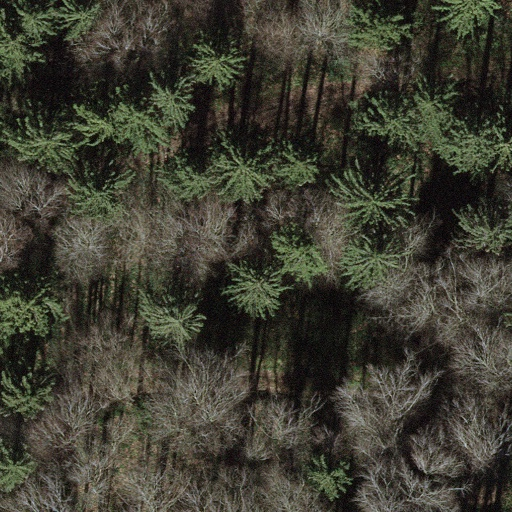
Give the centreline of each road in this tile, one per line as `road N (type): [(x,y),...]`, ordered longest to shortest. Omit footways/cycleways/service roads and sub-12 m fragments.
road 1 (track): [(0,238),(245,117),(511,81)]
road 2 (track): [(0,381),(406,384),(511,414)]
